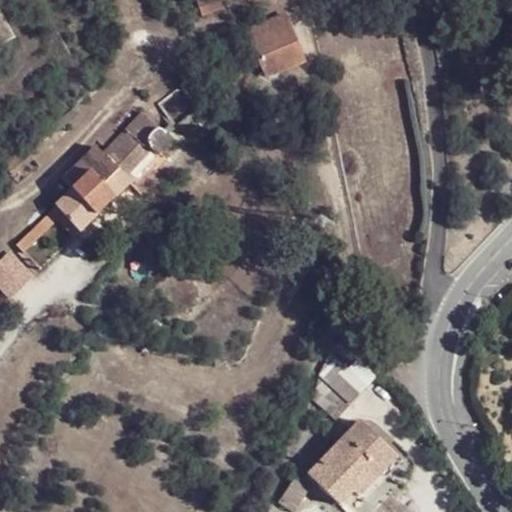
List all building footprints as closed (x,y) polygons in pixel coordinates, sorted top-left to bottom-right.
[(196,0),(200,11),(217,6),(215,0),(196,0)] [(280,67),(304,57),(284,8),(245,23),(262,65),(276,60),(280,67)] [(53,203),(79,226),(126,178),(117,167),(141,143),(136,136),(145,125),(134,113),(100,152),(101,156),(53,203)] [(172,124),(169,120),(154,132),(159,140),(176,129),(172,124)] [(70,234),(79,226),(53,203),(12,243),(20,251),(53,219),(70,234)] [(0,265),(0,271),(12,283),(16,287),(32,270),(14,252),(0,265)] [(0,294),(12,283),(0,271),(0,294)] [(334,387),(347,401),(362,384),(342,366),(329,382),(334,387)] [(336,410),(347,401),(334,387),(318,401),(336,410)] [(325,419),(336,410),(318,401),(314,406),(325,419)] [(368,427),(360,423),(312,476),(340,503),(356,488),(359,490),(395,453),(368,427)] [(407,464),(395,453),(359,490),(372,501),(407,464)] [(286,510),(307,489),(293,475),(274,498),(286,510)]
